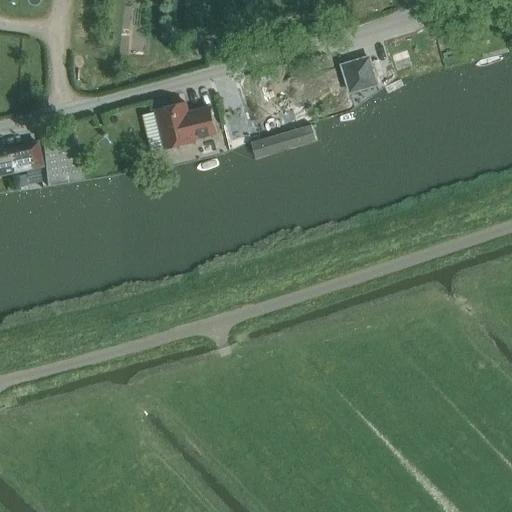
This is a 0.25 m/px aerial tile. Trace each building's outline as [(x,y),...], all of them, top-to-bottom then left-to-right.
[(367,60),(340,68),(346,89),(348,96),(368,91),(376,88),(375,85),(373,79),(367,60)] [(186,102),(156,109),(157,113),(166,147),(196,141),(195,138),(216,133),(210,107),(189,112),(186,102)] [(237,112),(224,116),(228,127),(240,123),(237,112)] [(324,123),(248,144),(254,164),(330,143),(324,123)] [(75,130),(42,135),(47,187),(71,183),(66,156),(80,154),(75,130)] [(38,142),(0,150),(0,175),(43,166),(38,142)] [(26,175),(17,176),(19,187),(28,186),(26,175)]
